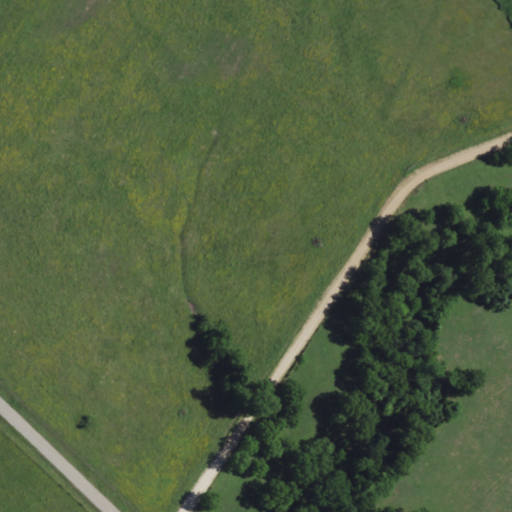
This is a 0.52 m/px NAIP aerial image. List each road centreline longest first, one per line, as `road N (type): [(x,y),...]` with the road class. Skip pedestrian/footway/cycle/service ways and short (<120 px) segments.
road 1 (residential): [(184,511),(415,179),(511,139)]
road 2 (residential): [(111,511),(0,406)]
